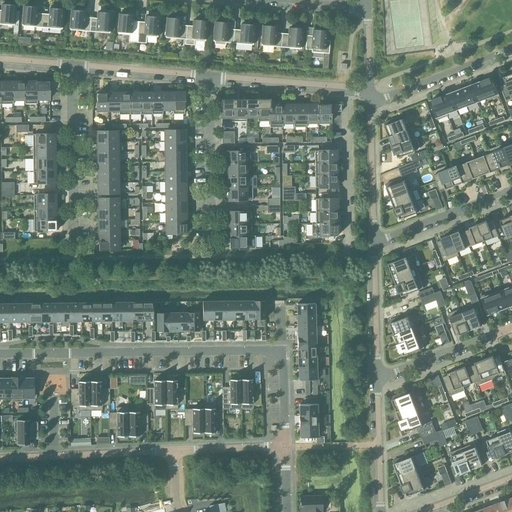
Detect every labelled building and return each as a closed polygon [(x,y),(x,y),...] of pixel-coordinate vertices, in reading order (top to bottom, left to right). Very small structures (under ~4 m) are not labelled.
[(2,10),(0,10),(0,24),(14,25),(16,6),(2,4),(2,10)] [(42,28),(43,14),(37,13),(37,7),(24,6),(22,26),(42,28)] [(50,14),(43,14),(42,28),(62,29),(64,9),(50,8),(50,14)] [(70,30),(90,32),(91,18),(85,17),(85,11),(72,10),(70,30)] [(97,18),(91,18),(90,32),(110,33),(111,13),(98,12),(97,18)] [(118,34),(138,36),(139,22),(132,21),(133,15),(119,14),(118,34)] [(145,22),(139,22),(138,36),(158,37),(159,17),(146,16),(145,22)] [(185,40),(186,40),(187,26),(180,25),(181,19),(167,18),(166,38),(185,40)] [(193,26),(187,26),(186,40),(185,40),(185,45),(194,45),(194,40),(205,41),(207,21),(194,20),(193,26)] [(226,43),(233,43),(235,30),(235,21),(222,20),(222,22),(215,22),(213,42),(215,42),(214,44),(225,45),(226,43)] [(253,45),(255,25),(241,24),(241,30),(235,30),(233,43),(253,45)] [(261,46),(281,47),(282,33),(276,33),(276,27),(263,26),(261,46)] [(327,31),(320,30),(320,29),(307,27),(306,35),(305,49),(312,50),(311,52),(329,54),(330,41),(326,41),(327,31)] [(301,49),(303,29),(289,28),(289,34),(282,33),(281,47),(301,49)] [(511,74),(504,78),(506,85),(500,87),(506,102),(511,99),(511,74)] [(488,98),(488,99),(489,101),(500,97),(493,78),(482,82),(488,98)] [(13,100),(13,82),(1,82),(1,104),(13,104),(13,100)] [(13,100),(24,100),(25,100),(25,82),(13,82),(13,100)] [(37,82),(25,82),(25,100),(24,100),(24,104),(37,104),(37,100),(37,82)] [(37,100),(49,99),(49,89),(60,89),(60,82),(37,82),(37,100)] [(488,99),(488,98),(482,82),(472,86),(478,102),(488,99)] [(461,90),(468,106),(478,102),(472,86),(461,90)] [(457,110),(468,106),(461,90),(451,94),(457,110)] [(119,111),(119,93),(108,94),(108,111),(119,111)] [(119,111),(119,115),(131,115),(130,111),(130,93),(119,93),(119,111)] [(130,111),(131,115),(140,115),(140,110),(141,110),(141,93),(130,93),(130,111)] [(140,110),(140,115),(152,114),(152,110),(151,93),(141,93),(141,110),(140,110)] [(152,110),(162,110),(162,93),(151,93),(152,110)] [(173,110),(173,93),(162,93),(162,110),(173,110)] [(173,110),(173,114),(185,114),(184,93),(173,93),(173,110)] [(108,111),(108,94),(97,94),(97,111),(108,111)] [(447,114),(448,114),(457,110),(451,94),(441,98),(447,114)] [(448,114),(447,114),(441,98),(430,102),(437,120),(448,116),(448,114)] [(257,118),(258,118),(258,99),(246,100),(246,118),(257,118)] [(258,118),(257,118),(257,122),(269,121),(270,121),(270,106),(270,99),(258,99),(258,118)] [(234,122),(234,100),(221,100),(222,122),(234,122)] [(246,100),(234,100),(234,122),(246,122),(246,118),(246,100)] [(282,105),(270,106),(270,121),(269,121),(270,128),(283,127),(283,123),(282,123),(282,105)] [(294,123),(294,105),(282,105),(282,123),(283,123),(294,123)] [(294,123),(294,127),(307,127),(307,123),(306,123),(306,105),(294,105),(294,123)] [(318,105),(306,105),(306,123),(307,123),(318,123),(318,105)] [(341,105),(318,105),(318,123),(331,123),(330,112),(341,112),(341,105)] [(403,119),(395,122),(394,119),(384,123),(389,137),(407,130),(403,119)] [(165,141),(185,141),(185,130),(165,131),(165,141)] [(407,130),(389,137),(392,144),(393,144),(394,147),(393,147),(393,148),(411,141),(407,130)] [(98,142),(118,142),(117,131),(97,132),(98,142)] [(33,147),(55,147),(55,134),(33,134),(33,147)] [(412,141),(411,141),(393,148),(396,155),(397,154),(398,158),(416,152),(415,151),(419,149),(415,140),(412,141)] [(185,151),(185,141),(165,141),(165,151),(185,151)] [(118,152),(118,142),(98,142),(98,152),(118,152)] [(503,149),(504,149),(502,145),(488,150),(489,154),(490,154),(495,170),(501,168),(501,169),(510,165),(503,149)] [(503,149),(510,165),(511,164),(511,145),(504,149),(503,149)] [(233,146),(233,152),(228,152),(228,164),(246,164),(250,164),(250,146),(233,146)] [(55,159),(55,147),(33,147),(33,159),(55,159)] [(464,155),(461,149),(455,152),(458,158),(464,155)] [(185,161),(185,151),(165,151),(165,162),(185,161)] [(315,163),(337,163),(337,151),(315,151),(315,163)] [(414,162),(427,157),(425,151),(412,157),(414,162)] [(118,162),(118,152),(98,152),(98,163),(118,162)] [(490,154),(489,154),(476,159),(482,176),(491,173),(490,172),(495,170),(490,154)] [(429,163),(427,157),(414,162),(398,168),(402,178),(418,172),(416,168),(429,163)] [(33,159),(33,171),(55,171),(55,159),(33,159)] [(462,164),(468,180),(473,178),(473,179),(482,176),(476,159),(462,164)] [(185,172),(185,161),(165,162),(165,172),(185,172)] [(118,173),(118,162),(98,163),(98,173),(118,173)] [(337,175),(337,163),(315,163),(315,175),(337,175)] [(246,176),(246,164),(228,164),(228,176),(246,176)] [(448,170),(454,186),(463,183),(463,182),(468,180),(462,164),(448,170)] [(448,170),(447,166),(432,171),(440,191),(445,189),(446,190),(454,186),(448,170)] [(55,171),(33,171),(33,183),(55,183),(55,171)] [(185,172),(165,172),(165,182),(186,182),(185,172)] [(118,183),(118,173),(98,173),(98,183),(118,183)] [(337,188),(337,175),(315,175),(315,188),(337,188)] [(250,176),(246,176),(228,176),(228,188),(246,188),(250,188),(250,176)] [(385,185),(391,199),(413,190),(408,179),(397,184),(395,181),(385,185)] [(186,192),(186,182),(165,182),(166,192),(186,192)] [(118,183),(98,183),(98,194),(118,193),(118,183)] [(246,188),(228,188),(229,201),(246,201),(246,188)] [(417,201),(413,190),(391,199),(395,210),(417,201)] [(186,202),(186,192),(166,192),(166,203),(186,202)] [(443,208),(437,193),(430,196),(431,200),(432,199),(436,211),(443,208)] [(33,207),(56,207),(55,194),(33,195),(33,207)] [(98,209),(118,209),(118,198),(98,199),(98,209)] [(316,212),(338,211),(337,199),(315,199),(316,212)] [(421,212),(417,201),(395,210),(397,217),(399,216),(400,220),(421,212)] [(186,212),(186,202),(166,203),(166,213),(186,212)] [(56,219),(56,207),(33,207),(34,219),(56,219)] [(119,219),(118,209),(98,209),(99,219),(119,219)] [(338,211),(316,212),(316,224),(338,223),(338,211)] [(186,223),(186,212),(166,213),(166,223),(186,223)] [(229,224),(251,224),(251,212),(229,212),(229,224)] [(507,239),(511,237),(511,216),(511,217),(509,219),(509,218),(500,221),(507,239)] [(56,231),(56,219),(34,219),(34,232),(56,231)] [(119,229),(119,219),(99,219),(99,230),(119,229)] [(485,242),(499,236),(493,221),(487,223),(487,222),(478,225),(485,242)] [(186,233),(186,223),(166,223),(166,234),(186,233)] [(338,236),(338,223),(316,224),(312,224),(312,236),(338,236)] [(229,224),(229,236),(251,236),(251,224),(229,224)] [(470,229),(465,231),(471,247),(485,242),(478,225),(470,228),(470,229)] [(119,240),(119,229),(99,230),(99,240),(119,240)] [(459,232),(451,236),(457,252),(471,247),(465,231),(460,233),(459,232)] [(251,236),(229,236),(229,249),(251,249),(251,236)] [(457,252),(451,236),(442,239),(442,240),(437,242),(444,261),(459,256),(457,252)] [(119,250),(119,240),(99,240),(99,251),(119,250)] [(411,269),(415,268),(410,256),(412,255),(411,250),(405,253),(407,257),(399,261),(397,258),(387,262),(393,275),(409,269),(411,269)] [(411,269),(409,269),(393,275),(395,283),(396,282),(398,285),(396,286),(397,286),(413,280),(415,279),(420,277),(416,266),(414,267),(415,268),(411,269)] [(413,280),(397,286),(399,293),(400,293),(402,297),(424,288),(420,277),(415,279),(413,280)] [(469,281),(464,283),(470,299),(477,297),(471,282),(469,281)] [(511,287),(503,291),(509,307),(511,306),(511,287)] [(430,296),(434,294),(432,288),(419,293),(421,299),(430,296)] [(493,294),(492,295),(499,311),(509,307),(503,291),(493,294)] [(434,294),(437,300),(439,307),(445,305),(440,292),(434,294)] [(492,292),(481,296),(488,315),(499,311),(492,295),(493,294),(492,292)] [(423,305),(437,300),(434,294),(430,296),(421,299),(423,305)] [(203,320),(213,320),(213,301),(202,302),(203,320)] [(213,301),(213,320),(223,320),(223,301),(213,301)] [(223,320),(234,320),(233,301),(223,301),(223,320)] [(233,301),(234,320),(244,320),(244,301),(233,301)] [(244,320),(254,320),(254,301),(244,301),(244,320)] [(254,301),(254,320),(265,319),(265,301),(254,301)] [(122,321),(133,321),(132,302),(122,303),(122,321)] [(133,321),(143,321),(143,302),(132,302),(133,321)] [(143,302),(143,321),(153,321),(153,302),(143,302)] [(40,322),(51,322),(50,303),(40,304),(40,322)] [(51,322),(61,322),(61,303),(50,303),(51,322)] [(61,322),(71,322),(71,303),(61,303),(61,322)] [(71,322),(81,322),(81,303),(71,303),(71,322)] [(81,322),(92,321),(91,303),(81,303),(81,322)] [(92,321),(102,321),(102,303),(91,303),(92,321)] [(102,321),(112,321),(112,303),(102,303),(102,321)] [(112,321),(122,321),(122,303),(112,303),(112,321)] [(297,304),(297,315),(315,315),(315,303),(297,304)] [(0,322),(9,322),(9,304),(0,304),(0,322)] [(9,322),(20,322),(19,304),(9,304),(9,322)] [(20,322),(30,322),(30,304),(19,304),(20,322)] [(30,322),(40,322),(40,304),(30,304),(30,322)] [(473,305),(461,309),(469,331),(470,331),(469,330),(472,329),(473,330),(481,327),(478,318),(484,316),(480,306),(474,308),(473,305)] [(168,309),(157,309),(157,332),(168,332),(167,313),(168,313),(168,309)] [(461,334),(469,331),(461,309),(449,314),(456,335),(460,333),(461,334)] [(168,332),(178,331),(178,313),(168,313),(167,313),(168,332)] [(178,331),(188,331),(188,313),(178,313),(178,331)] [(188,313),(188,331),(199,331),(199,313),(188,313)] [(289,314),(280,314),(281,325),(290,325),(289,314)] [(315,315),(297,315),(297,326),(315,325),(315,315)] [(389,321),(393,331),(415,323),(412,316),(400,320),(399,317),(389,321)] [(415,323),(393,331),(397,342),(409,337),(419,334),(415,323)] [(439,334),(445,332),(443,324),(435,327),(438,335),(439,334)] [(315,336),(315,325),(297,326),(298,336),(297,336),(297,337),(315,336)] [(445,332),(439,334),(443,345),(450,343),(445,332)] [(424,348),(419,334),(409,337),(397,342),(398,342),(399,345),(398,345),(401,353),(402,352),(404,356),(424,348)] [(315,336),(297,337),(297,347),(318,347),(318,346),(316,346),(315,336)] [(298,358),(318,358),(318,347),(297,347),(297,348),(298,348),(298,358)] [(507,375),(500,358),(499,356),(494,358),(493,357),(484,360),(492,380),(507,375)] [(298,369),(319,368),(316,368),(316,358),(318,358),(298,358),(298,369)] [(492,380),(484,360),(476,363),(476,364),(471,366),(477,382),(478,386),(492,380)] [(477,382),(471,366),(466,368),(466,367),(457,371),(463,387),(464,387),(477,382)] [(298,369),(299,380),(304,380),(309,380),(312,380),(317,380),(319,380),(319,368),(298,369)] [(443,377),(450,396),(465,391),(464,387),(463,387),(457,371),(448,374),(448,375),(443,377)] [(12,378),(12,379),(12,398),(12,402),(23,402),(23,398),(22,398),(22,379),(23,379),(23,378),(12,378)] [(222,391),(222,409),(241,409),(241,379),(239,379),(239,378),(231,378),(231,379),(229,380),(229,391),(222,391)] [(3,379),(3,398),(12,398),(12,379),(3,379)] [(23,379),(22,379),(22,398),(23,398),(33,398),(33,379),(23,379)] [(154,410),(166,410),(165,380),(164,380),(164,379),(155,379),(156,380),(154,381),(154,392),(147,392),(147,404),(154,404),(154,410)] [(167,380),(165,380),(166,410),(178,410),(178,404),(185,404),(184,391),(178,391),(177,380),(175,380),(175,379),(167,379),(167,380)] [(241,379),(241,409),(253,409),(253,405),(260,405),(260,387),(253,388),(253,379),(241,379)] [(90,411),(90,381),(88,381),(88,380),(80,380),(80,381),(78,381),(78,392),(71,393),(71,405),(78,405),(78,411),(90,411)] [(90,381),(90,411),(102,410),(102,405),(109,404),(109,392),(102,392),(102,381),(100,381),(100,380),(91,380),(91,381),(90,381)] [(409,407),(418,403),(414,392),(402,397),(401,394),(391,398),(396,412),(409,407)] [(203,404),(203,408),(204,408),(204,433),(205,433),(205,434),(214,434),(214,433),(216,433),(216,422),(223,422),(222,409),(216,409),(215,403),(203,404)] [(422,414),(418,403),(409,407),(396,412),(399,419),(400,418),(401,421),(400,422),(413,417),(422,414)] [(299,416),(320,415),(319,404),(317,404),(313,404),(309,404),(305,404),(299,404),(299,415),(299,416)] [(507,421),(511,419),(511,417),(508,406),(502,408),(507,421)] [(127,436),(128,436),(128,412),(128,407),(116,407),(116,413),(109,413),(109,426),(116,426),(116,437),(118,437),(118,438),(127,438),(127,436)] [(204,408),(203,408),(192,408),(192,410),(185,410),(185,422),(192,422),(192,433),(194,433),(194,435),(202,434),(202,433),(204,433),(204,408)] [(128,412),(128,436),(130,436),(130,438),(138,438),(138,436),(140,436),(140,428),(147,428),(147,415),(140,415),(140,412),(128,412)] [(432,423),(426,425),(422,414),(413,417),(400,422),(403,429),(404,429),(405,433),(418,428),(420,433),(433,428),(432,423)] [(299,416),(299,427),(320,426),(320,415),(299,416)] [(472,420),(477,433),(483,430),(478,417),(472,420)] [(37,436),(37,423),(30,423),(30,420),(26,420),(20,420),(16,420),(16,422),(15,423),(15,431),(16,431),(16,438),(16,441),(17,442),(17,445),(19,445),(19,446),(28,446),(28,444),(30,444),(30,436),(37,436)] [(477,433),(472,420),(466,422),(471,435),(477,433)] [(320,426),(299,427),(300,427),(300,438),(320,437),(320,426)] [(422,438),(436,433),(433,428),(420,433),(422,438)] [(436,433),(438,439),(441,446),(447,444),(442,431),(436,433)] [(511,434),(511,432),(499,436),(506,455),(506,454),(506,453),(509,452),(509,453),(511,452),(511,434)] [(264,433),(253,434),(253,445),(265,445),(264,433)] [(425,444),(438,439),(436,433),(422,438),(425,444)] [(498,458),(506,455),(499,436),(487,441),(493,458),(497,457),(498,458)] [(474,444),(462,448),(467,462),(470,470),(471,470),(471,469),(474,468),(474,469),(483,466),(474,444)] [(467,462),(462,448),(450,453),(458,474),(462,472),(462,473),(470,470),(467,462)] [(407,472),(420,467),(415,456),(404,460),(402,458),(392,461),(398,475),(407,472)] [(424,478),(420,467),(407,472),(398,475),(400,483),(402,482),(403,485),(402,486),(411,483),(424,478)] [(428,489),(424,478),(411,483),(402,486),(404,493),(406,493),(407,497),(428,489)] [(300,497),(300,511),(305,511),(308,511),(321,511),(322,511),(322,497),(300,497)] [(501,503),(504,511),(511,511),(511,501),(511,499),(501,503)] [(504,511),(501,503),(491,506),(492,511),(504,511)]
